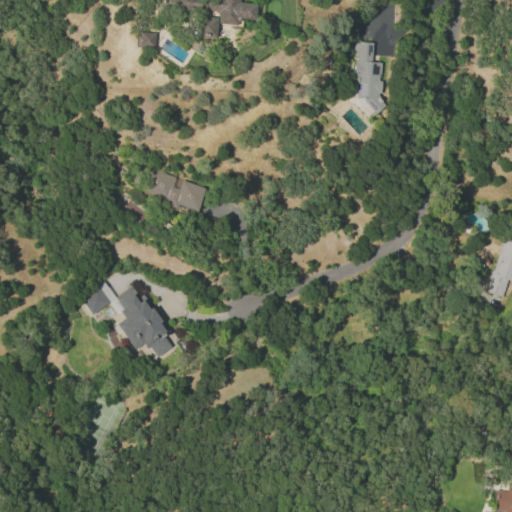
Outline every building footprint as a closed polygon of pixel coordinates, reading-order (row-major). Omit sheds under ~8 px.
[(160,0),(160,7),(191,10),(192,0),(160,0)] [(237,0),(217,0),(217,1),(198,0),(195,36),(214,38),(215,23),(235,25),(236,18),(253,19),(254,3),(238,2),(237,0)] [(153,33),(137,32),(136,47),(152,48),(153,33)] [(371,42),(354,42),(353,56),(354,56),(353,85),(356,85),(356,97),(368,98),(367,109),(378,110),(380,62),(370,62),(371,42)] [(195,213),(203,187),(180,180),(177,188),(171,186),(174,176),(150,169),(142,192),(164,199),(163,203),(195,213)] [(511,236),(502,234),(485,292),(502,297),(507,280),(511,281),(511,236)] [(115,295),(125,311),(121,314),(123,317),(115,323),(133,349),(143,342),(154,357),(169,347),(162,336),(169,332),(143,294),(138,297),(129,285),(115,295)] [(78,296),(88,313),(106,304),(97,286),(78,296)] [(511,511),(511,445),(506,445),(501,490),(493,490),(491,509),(503,510),(502,511),(511,511)]
